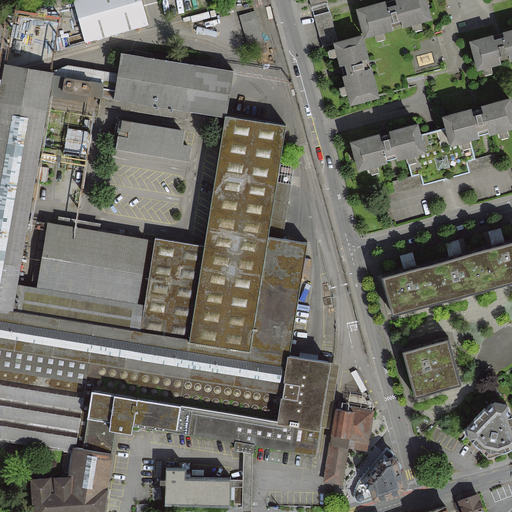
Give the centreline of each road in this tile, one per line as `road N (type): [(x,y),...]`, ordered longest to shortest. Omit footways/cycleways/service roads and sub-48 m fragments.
road 1 (residential): [(352,252),(283,0)]
road 2 (residential): [(418,496),(352,252)]
road 3 (residential): [(352,252),(511,209)]
